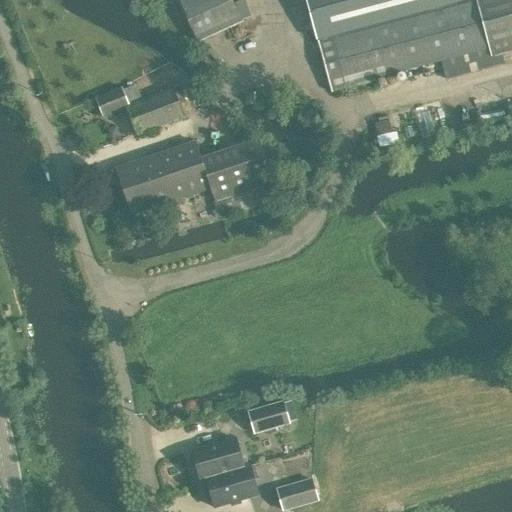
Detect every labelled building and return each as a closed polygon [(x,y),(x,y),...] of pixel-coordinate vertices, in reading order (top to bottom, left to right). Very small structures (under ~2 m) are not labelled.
[(177,0),(196,42),(242,22),(231,0),(177,0)] [(511,0),(467,0),(317,40),(330,91),(345,87),(441,61),(446,78),(505,63),(502,55),(511,51),(511,0)] [(96,99),(103,118),(126,109),(137,136),(184,117),(173,89),(129,106),(122,89),(96,99)] [(132,215),(168,203),(184,198),(210,189),(215,202),(212,203),(218,218),(255,206),(249,189),(275,181),(260,137),(200,158),(194,142),(116,168),(132,215)] [(283,402),(249,412),(255,433),(289,423),(283,402)] [(201,480),(206,479),(206,478),(244,467),(236,438),(192,451),(193,454),(189,455),(193,468),(197,467),(201,480)] [(250,465),(244,467),(206,478),(206,479),(208,485),(204,486),(209,502),(213,501),(214,507),(258,495),(250,465)] [(277,489),(283,510),(318,500),(312,479),(277,489)]
